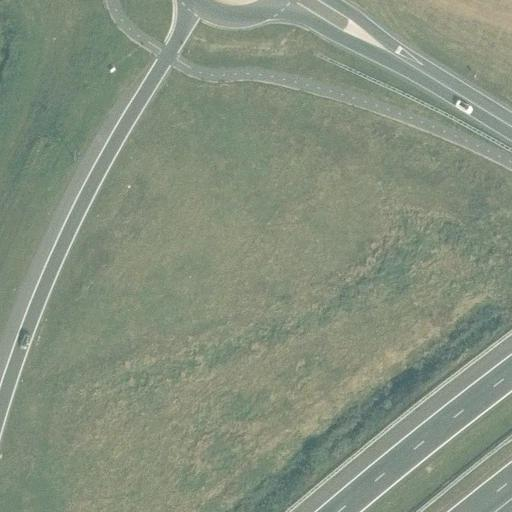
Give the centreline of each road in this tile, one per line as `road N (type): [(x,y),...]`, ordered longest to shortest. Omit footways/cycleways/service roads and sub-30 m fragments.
road 1 (motorway): [(195,2),(72,220),(0,415)]
road 2 (motorway): [(511,373),(337,511)]
road 3 (secondary): [(396,54),(511,122)]
road 4 (secondary): [(273,6),(396,54)]
